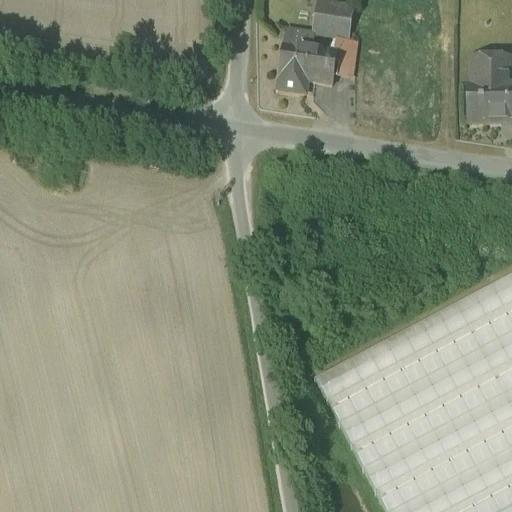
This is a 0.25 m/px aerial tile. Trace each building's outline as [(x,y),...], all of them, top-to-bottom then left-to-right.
[(354,12),(317,7),(313,40),(336,43),(349,45),(354,12)] [(286,36),(284,51),(310,55),(313,40),(286,36)] [(334,58),(337,59),(333,81),(353,84),(358,46),(349,45),(336,43),(334,58)] [(334,58),(310,55),(284,51),(279,83),(280,83),(278,96),(305,100),(307,88),(332,91),(333,81),(337,59),(334,58)] [(508,62),(472,62),(473,90),(469,90),(469,127),(501,127),(501,125),(511,125),(511,89),(509,90),(508,62)] [(511,511),(511,279),(315,384),(383,511),(511,511)]
